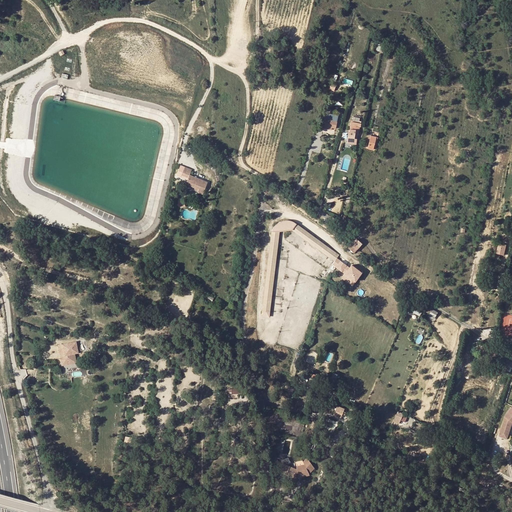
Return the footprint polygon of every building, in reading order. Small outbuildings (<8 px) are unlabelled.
[(324,128),(331,129),(335,130),(337,122),(325,120),(324,128)] [(349,132),(355,133),(358,134),(359,128),(360,128),(361,124),(350,123),(349,132)] [(369,142),(367,148),(367,149),(372,150),(373,147),(375,148),(377,138),(370,136),(369,142)] [(186,182),(199,187),(198,190),(197,192),(202,194),(207,182),(189,174),(191,169),(185,165),(181,174),(188,176),(186,182)] [(338,257),(340,254),(297,223),(293,229),(335,260),(337,258),(338,257)] [(263,310),(270,311),(280,231),(272,231),(263,310)] [(357,248),(361,243),(356,239),(352,244),(357,248)] [(504,255),(507,245),(498,243),(496,253),(504,255)] [(354,253),(357,248),(352,244),(348,249),(354,253)] [(333,264),(343,271),(347,265),(337,258),(335,260),(333,264)] [(350,267),(346,274),(356,281),(362,272),(352,265),(350,267)] [(356,281),(346,274),(343,277),(353,284),(356,281)] [(413,309),(421,313),(421,314),(424,309),(416,304),(413,309)] [(78,354),(77,347),(80,346),(79,342),(76,342),(58,346),(60,354),(65,353),(65,356),(60,357),(61,362),(62,364),(76,361),(75,354),(78,354)] [(509,372),(511,366),(511,361),(508,360),(509,358),(506,356),(505,358),(504,357),(499,366),(509,372)] [(345,413),(347,410),(338,406),(335,411),(342,414),(343,412),(345,413)] [(511,406),(505,416),(505,417),(501,431),(508,434),(511,422),(511,406)] [(400,419),(403,414),(397,411),(393,421),(398,423),(400,419)] [(302,462),(304,464),(296,466),(297,469),(281,463),(278,471),(295,479),(309,475),(309,473),(314,468),(306,458),(302,462)]
